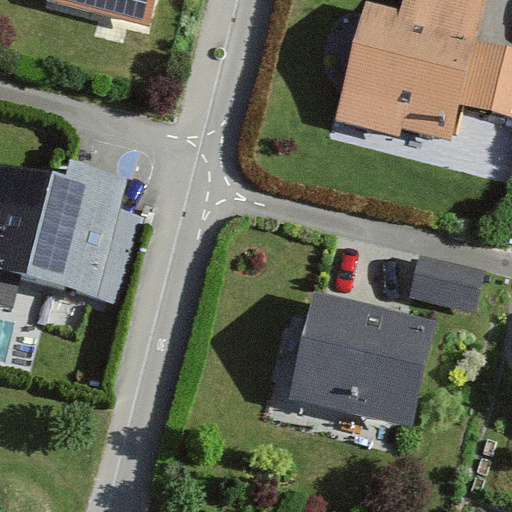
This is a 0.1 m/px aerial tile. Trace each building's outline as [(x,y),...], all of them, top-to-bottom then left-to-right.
[(54,0),(53,4),(147,30),(155,0),(54,0)] [(367,20),(343,116),(452,144),(462,108),(511,120),(511,60),(473,51),(483,11),(438,0),(409,0),(402,29),(367,20)] [(0,180),(0,282),(119,312),(141,224),(117,218),(123,194),(72,181),(68,197),(0,180)] [(419,264),(410,304),(478,319),(487,279),(419,264)] [(317,304),(292,406),(411,435),(436,333),(317,304)]
